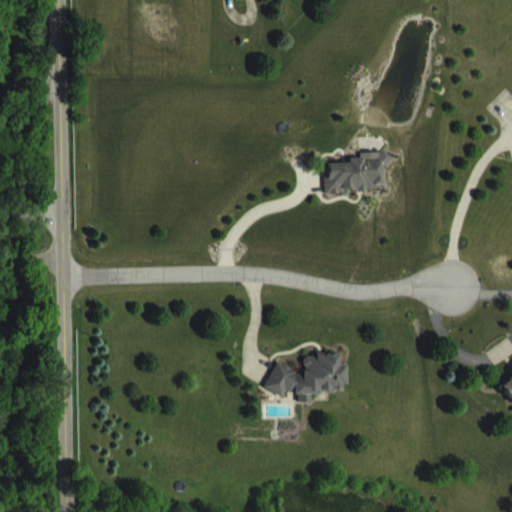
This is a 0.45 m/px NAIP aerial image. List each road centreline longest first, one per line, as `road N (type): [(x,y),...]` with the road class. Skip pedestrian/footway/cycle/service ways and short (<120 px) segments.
road 1 (secondary): [(67,511),(60,0)]
road 2 (residential): [(62,276),(250,275),(351,294),(459,275)]
